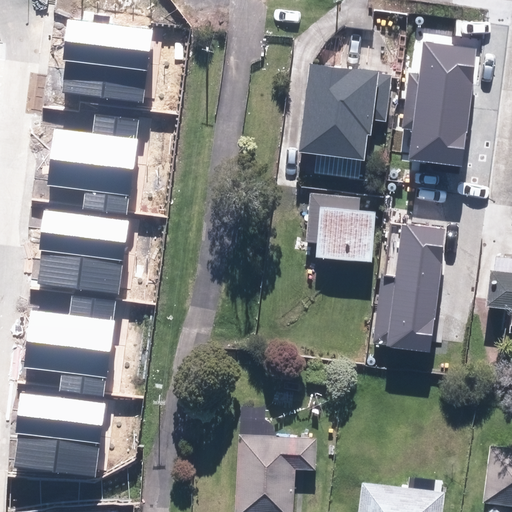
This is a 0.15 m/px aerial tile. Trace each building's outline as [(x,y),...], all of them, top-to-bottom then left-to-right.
[(30,114),(31,107),(48,109),(54,60),(36,58),(40,23),(0,18),(0,103),(10,104),(9,111),(30,114)] [(69,19),(65,59),(149,69),(153,29),(69,19)] [(461,166),(475,50),(424,44),(421,74),(407,72),(401,129),(412,130),(408,160),(461,166)] [(60,93),(144,104),(149,69),(65,59),(60,93)] [(306,65),(293,154),(358,163),(361,138),(365,138),(367,120),(382,122),(388,76),(306,65)] [(47,186),(130,197),(140,117),(97,111),(94,133),(54,128),(47,186)] [(40,250),(123,260),(130,197),(84,192),(81,216),(45,211),(40,250)] [(312,260),(368,264),(371,213),(355,212),(356,199),(308,196),(304,244),(313,244),(312,260)] [(26,216),(0,214),(0,235),(25,237),(26,216)] [(383,279),(374,345),(430,353),(447,228),(404,223),(396,280),(383,279)] [(36,284),(119,295),(123,260),(40,250),(36,284)] [(506,328),(511,328),(511,275),(484,272),(479,308),(508,312),(506,328)] [(62,374),(106,380),(117,301),(73,294),(70,315),(31,310),(23,368),(62,374)] [(21,392),(17,432),(100,441),(106,380),(62,374),(60,396),(21,392)] [(100,441),(17,432),(14,467),(96,476),(100,441)] [(313,440),(236,436),(232,511),(291,511),(293,470),(311,471),(313,440)] [(511,448),(484,445),(478,504),(511,507),(511,448)] [(438,511),(441,493),(359,483),(355,511),(438,511)]
